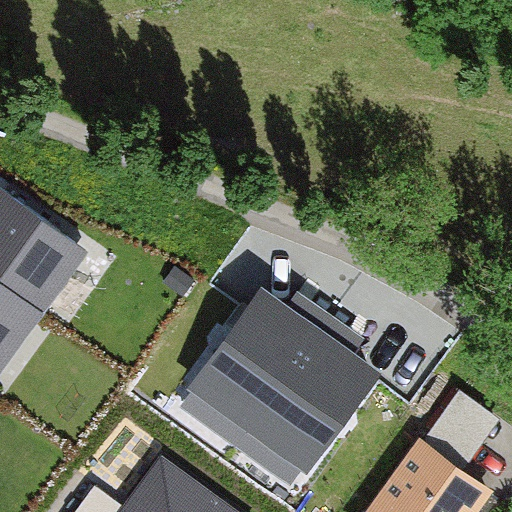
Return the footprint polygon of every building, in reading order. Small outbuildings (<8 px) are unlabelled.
[(0,176),(0,265),(44,298),(86,240),(0,176)] [(0,265),(0,356),(44,298),(0,265)] [(373,373),(257,293),(191,389),(307,468),(373,373)] [(411,440),(362,511),(473,511),(488,491),(411,440)] [(235,511),(162,458),(121,511),(235,511)]
